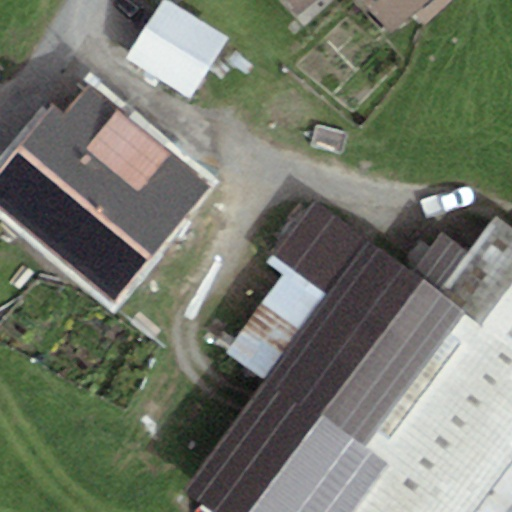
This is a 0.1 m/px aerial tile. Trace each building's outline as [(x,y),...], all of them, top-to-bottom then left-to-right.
[(229,39),(163,0),(161,0),(125,61),(192,101),(229,39)] [(285,0),(302,18),(320,0),(362,0),(392,31),(425,0),(285,0)] [(52,108),(0,171),(0,210),(116,306),(214,187),(89,84),(62,116),(52,108)] [(327,302),(373,242),(314,198),(269,258),(286,271),(327,302)] [(441,294),(511,347),(511,230),(498,219),(441,294)] [(264,386),(184,491),(211,511),(474,511),(511,462),(511,347),(441,294),(373,242),(327,302),(264,386)] [(264,386),(327,302),(286,271),(222,355),(264,386)]
